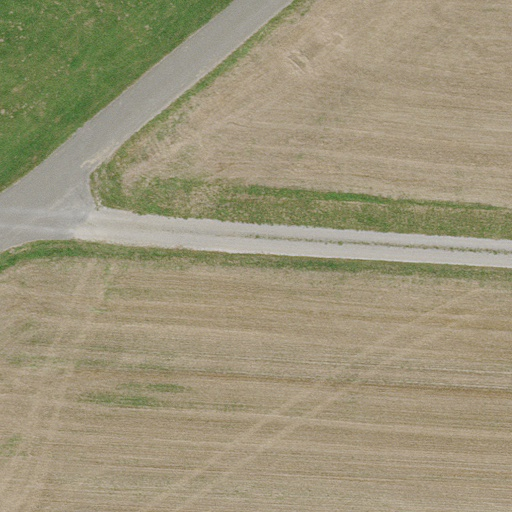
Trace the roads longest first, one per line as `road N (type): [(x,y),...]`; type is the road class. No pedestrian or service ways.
road 1 (track): [(0,218),(511,266)]
road 2 (unclassified): [(257,0),(0,216)]
